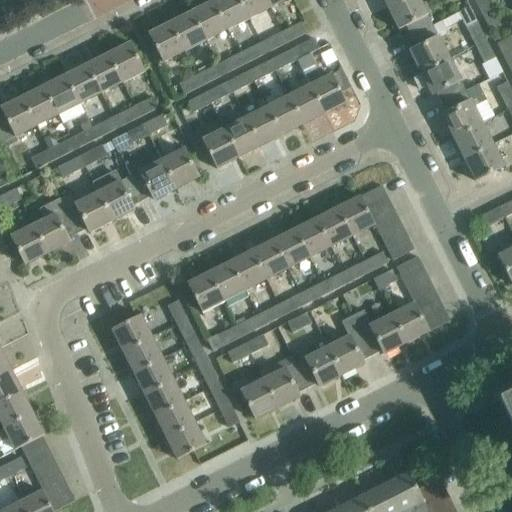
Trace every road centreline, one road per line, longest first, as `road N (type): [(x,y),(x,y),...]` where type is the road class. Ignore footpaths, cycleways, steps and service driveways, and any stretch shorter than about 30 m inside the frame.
road 1 (residential): [(116,511),(47,310),(60,295),(392,126)]
road 2 (residential): [(164,511),(427,380)]
road 3 (residential): [(392,126),(502,344)]
road 4 (residential): [(492,511),(427,380)]
road 5 (residential): [(328,0),(392,126)]
road 6 (residential): [(0,53),(109,0)]
